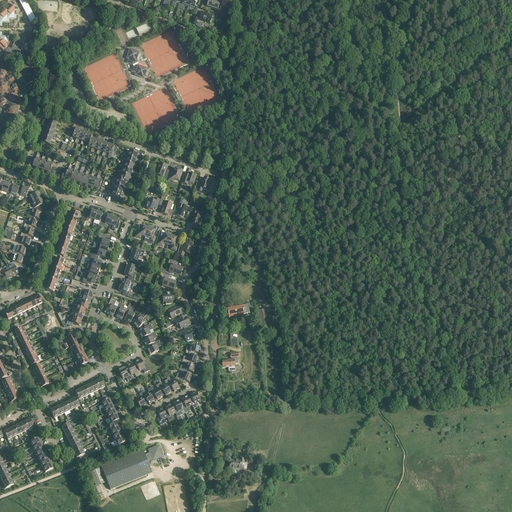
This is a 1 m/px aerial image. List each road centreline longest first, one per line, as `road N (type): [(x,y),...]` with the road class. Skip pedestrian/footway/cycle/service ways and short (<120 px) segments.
road 1 (residential): [(137,416),(194,387),(206,346),(182,293),(200,235),(130,213)]
road 2 (unknown): [(288,403),(321,388),(344,391),(451,369),(511,369)]
road 3 (residential): [(155,153),(45,110),(20,176)]
road 4 (residential): [(0,497),(149,438)]
road 5 (residential): [(6,299),(31,284),(61,192)]
road 6 (residential): [(218,290),(211,414)]
